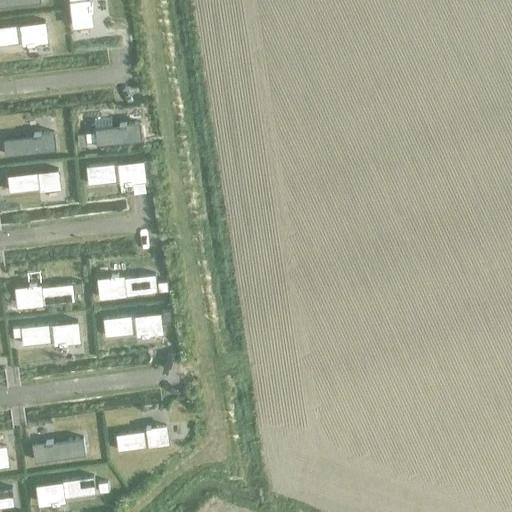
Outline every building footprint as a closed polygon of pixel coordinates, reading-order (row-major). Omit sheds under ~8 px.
[(68,0),(71,26),(91,23),(89,9),(91,9),(90,1),(88,2),(87,0),(68,0)] [(43,21),(0,26),(0,44),(22,42),(22,43),(26,43),(27,45),(34,44),(34,42),(46,40),(43,21)] [(95,132),(85,133),(86,143),(96,142),(96,144),(146,139),(144,122),(132,123),(132,122),(124,123),(124,125),(94,128),(95,132)] [(33,136),(3,139),(4,155),(54,149),(52,133),(40,134),(40,133),(32,134),(33,136)] [(150,159),(85,166),(86,176),(87,184),(119,181),(120,182),(124,181),(124,183),(132,183),(131,180),(144,179),(143,170),(151,169),(150,159)] [(56,170),(7,175),(9,191),(39,188),(39,191),(46,190),(46,188),(58,187),(56,170)] [(110,277),(98,279),(100,298),(156,292),(154,274),(122,277),(122,276),(117,277),(117,275),(110,275),(110,277)] [(167,281),(157,282),(158,292),(168,291),(167,281)] [(29,287),(16,288),(18,307),(74,301),(74,293),(82,292),(81,282),(40,286),(40,285),(36,286),(35,284),(28,284),(29,287)] [(170,311),(160,312),(161,322),(171,321),(170,311)] [(160,312),(103,318),(105,336),(137,332),(137,334),(142,333),(142,335),(150,334),(149,332),(162,331),(161,322),(160,312)] [(77,320),(13,327),(14,337),(21,336),(22,344),(54,341),(55,342),(59,342),(59,344),(67,343),(66,341),(79,340),(77,320)] [(146,430),(115,434),(118,450),(168,443),(166,426),(152,428),(152,427),(146,428),(146,430)] [(44,443),(33,444),(35,461),(85,454),(82,438),(53,442),(52,440),(44,441),(44,443)] [(93,476),(36,484),(39,503),(52,501),(52,503),(59,502),(59,500),(63,500),(63,498),(95,494),(93,476)] [(107,481),(97,482),(99,492),(108,491),(107,481)] [(11,488),(0,489),(0,507),(13,506),(11,488)]
